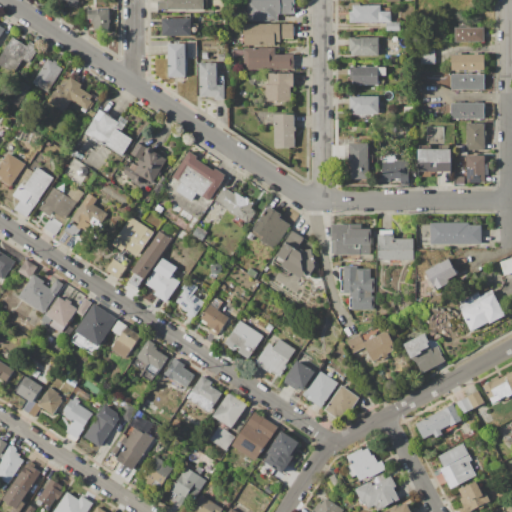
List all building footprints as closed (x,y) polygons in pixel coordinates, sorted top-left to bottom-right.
[(167,0),(207,0),(207,7),(204,7),(204,9),(158,10),(158,1),(167,1),(167,0)] [(248,0),(294,0),(294,14),(277,14),(277,20),(248,20),(248,0)] [(353,5),(380,5),(380,11),(390,11),(390,22),(386,22),(350,22),(350,11),(353,11),(353,5)] [(88,10),(109,9),(109,32),(99,32),(99,30),(94,30),(94,24),(89,24),(89,19),(88,19),(88,10)] [(162,19),(191,19),(191,36),(162,36),(162,19)] [(390,22),(386,22),(386,31),(399,31),(399,22),(390,22)] [(243,24),(293,24),(293,39),(280,39),(280,41),(275,41),(275,44),(248,44),(248,45),(244,45),(243,24)] [(455,27),(484,27),(485,42),(455,42),(455,27)] [(0,56),(13,37),(26,46),(29,41),(39,47),(28,63),(22,59),(13,73),(0,65),(0,56)] [(350,37),(379,37),(379,44),(381,44),(381,50),(379,50),(379,55),(350,55),(350,51),(350,37)] [(168,43),(186,43),(186,77),(168,77),(168,43)] [(244,48),(276,48),(276,55),(294,55),(294,70),(244,70),(244,48)] [(421,49),(435,49),(434,63),(421,63),(421,49)] [(451,54),(458,54),(458,52),(461,52),(461,54),(474,54),(474,52),(478,52),(478,54),(484,54),(484,70),(480,70),(480,72),(476,72),(476,70),(459,70),(459,72),(456,72),(456,70),(451,70),(451,54)] [(48,59),(52,62),(54,60),(59,63),(58,65),(63,68),(47,92),(33,83),(48,59)] [(199,62),(217,62),(217,70),(220,70),(220,76),(224,76),(224,100),(215,100),(215,96),(199,96),(199,62)] [(350,67),(385,67),(385,76),(378,76),(378,85),(352,85),(352,75),(349,74),(349,70),(350,70),(350,67)] [(269,73),(294,73),(294,87),(291,87),(291,101),(266,102),(266,88),(264,88),(264,85),(269,85),(269,73)] [(451,74),(485,74),(485,90),(451,90),(451,74)] [(71,77),(82,85),(80,88),(93,96),(90,100),(94,102),(90,109),(88,108),(85,113),(80,110),(82,106),(72,100),(64,112),(48,102),(58,85),(64,88),(71,77)] [(29,88),(18,80),(6,99),(17,106),(29,88)] [(350,96),(379,96),(379,102),(383,102),(383,114),(352,114),(352,109),(350,109),(350,96)] [(451,103),(457,103),(457,101),(461,101),(461,103),(474,103),(474,101),(478,101),(478,103),(484,103),(484,119),(480,119),(480,121),(476,121),(476,119),(459,119),(459,121),(456,121),(456,119),(451,119),(451,103)] [(100,110),(119,123),(117,126),(122,129),(121,131),(133,139),(122,156),(105,145),(107,141),(105,139),(101,145),(91,138),(92,137),(85,132),(100,110)] [(274,115),(295,115),(295,127),(296,127),(296,131),(295,131),(295,148),(274,148),(274,115)] [(467,123),(485,123),(485,149),(473,149),(473,151),(466,151),(467,123)] [(426,126),(444,127),(443,144),(437,144),(437,143),(426,143),(426,126)] [(350,143),(368,143),(368,154),(372,154),(372,163),(368,163),(368,180),(350,180),(350,143)] [(418,149),(420,149),(420,145),(431,145),(431,149),(439,149),(439,145),(449,145),(449,149),(451,149),(451,172),(418,172),(418,149)] [(142,176),(143,178),(143,179),(143,180),(143,182),(142,183),(140,184),(139,184),(138,184),(136,183),(135,182),(135,181),(135,179),(124,173),(127,167),(132,169),(135,164),(138,166),(139,165),(137,163),(140,159),(142,160),(146,154),(145,153),(145,151),(145,150),(145,149),(146,148),(147,147),(149,147),(150,147),(151,148),(152,149),(153,150),(153,151),(167,160),(153,183),(142,176)] [(189,151),(198,156),(196,159),(213,170),(215,168),(226,175),(209,200),(198,193),(192,201),(176,191),(181,182),(172,176),(189,151)] [(77,152),(84,156),(81,160),(74,156),(77,152)] [(0,165),(9,153),(26,165),(11,187),(1,180),(2,178),(0,176),(0,165)] [(466,155),(485,155),(485,164),(488,164),(488,176),(485,176),(485,183),(466,182),(466,155)] [(74,158),(94,171),(80,185),(62,173),(65,169),(64,168),(67,164),(70,165),(74,158)] [(383,162),(394,162),(394,160),(408,160),(408,185),(401,185),(401,179),(391,179),(391,182),(387,182),(387,179),(383,179),(383,162)] [(13,196),(21,183),(25,186),(38,167),(54,178),(27,217),(16,209),(21,201),(13,196)] [(455,177),(464,177),(464,185),(455,185),(455,177)] [(41,209),(55,187),(67,196),(73,186),(84,193),(67,219),(55,211),(52,216),(41,209)] [(215,201),(224,187),(234,193),(235,191),(245,198),(246,197),(254,202),(251,208),(256,211),(248,223),(215,201)] [(150,207),(156,198),(161,201),(158,205),(163,208),(160,213),(150,207)] [(73,219),(86,199),(108,214),(93,235),(86,231),(89,227),(82,223),(81,225),(73,219)] [(252,232),(264,214),(266,215),(269,210),(267,209),(269,206),(282,214),(280,218),(291,225),(276,248),(255,235),(252,232)] [(132,217),(154,232),(138,256),(128,250),(127,251),(124,249),(123,251),(113,244),(132,217)] [(431,223),(470,223),(470,225),(482,225),(482,244),(431,244),(431,223)] [(331,224),(361,224),(361,229),(371,229),(371,244),(370,244),(370,254),(331,254),(331,224)] [(198,226),(208,232),(203,241),(193,234),(198,226)] [(179,230),(185,234),(182,239),(176,235),(179,230)] [(305,275),(303,279),(282,266),(286,260),(278,254),(293,230),(304,238),(299,246),(303,250),(312,248),(316,273),(305,275)] [(379,230),(393,230),(393,235),(394,235),(394,237),(414,237),(414,260),(379,260),(379,235),(379,230)] [(133,270),(159,231),(171,239),(138,288),(129,282),(136,272),(133,270)] [(255,235),(252,232),(251,231),(247,237),(252,240),(255,235)] [(0,251),(16,262),(4,279),(0,276),(0,251)] [(106,270),(119,252),(131,260),(119,279),(106,270)] [(425,271),(454,256),(459,266),(455,268),(458,275),(447,281),(448,283),(435,290),(425,271)] [(147,284),(152,276),(150,275),(162,257),(177,267),(173,273),(175,275),(173,278),(180,282),(167,302),(155,294),(157,291),(147,284)] [(500,262),(511,258),(511,274),(505,277),(500,262)] [(26,259),(19,272),(30,279),(38,266),(26,259)] [(344,266),(357,266),(357,269),(371,269),(371,279),(374,279),(374,292),(372,292),(372,296),(374,296),(374,309),(352,309),(352,308),(349,308),(349,297),(350,297),(350,292),(344,292),(344,266)] [(251,268),(258,273),(254,278),(247,273),(251,268)] [(496,272),(500,281),(492,286),(487,277),(496,272)] [(35,275),(20,297),(46,313),(64,284),(57,279),(51,289),(44,284),(45,281),(35,275)] [(177,302),(185,290),(181,288),(187,280),(198,287),(193,294),(205,302),(193,319),(186,315),(188,312),(182,308),(183,306),(177,302)] [(222,283),(227,287),(224,291),(219,287),(222,283)] [(492,290),(506,315),(490,323),(489,321),(472,330),(457,303),(478,291),(481,295),(492,290)] [(59,296),(47,315),(54,320),(50,326),(62,333),(78,308),(71,304),(72,301),(67,298),(66,300),(59,296)] [(85,299),(77,312),(84,316),(92,303),(85,299)] [(213,302),(220,306),(218,310),(229,318),(217,336),(208,331),(210,328),(201,322),(202,320),(201,319),(213,302)] [(94,303),(76,331),(100,346),(118,318),(94,303)] [(118,320),(127,326),(120,336),(111,331),(118,320)] [(240,320),(264,336),(249,360),(225,344),(240,320)] [(265,328),(269,323),(274,326),(270,332),(265,328)] [(70,326),(74,328),(69,335),(65,332),(70,326)] [(127,326),(142,336),(126,359),(112,349),(120,336),(127,326)] [(364,343),(387,330),(397,349),(388,354),(390,356),(382,360),(381,358),(374,362),(366,347),(364,343)] [(404,344),(425,333),(430,342),(434,339),(445,361),(423,373),(414,357),(411,358),(404,344)] [(366,347),(364,343),(359,334),(347,341),(353,353),(366,347)] [(269,342),(273,345),(272,347),(274,347),(279,338),(296,349),(285,365),(287,366),(281,376),(273,371),(271,373),(255,364),(269,342)] [(148,340),(156,344),(155,346),(157,348),(156,350),(168,357),(160,369),(150,363),(150,365),(137,357),(148,340)] [(175,358),(185,365),(183,368),(195,375),(187,387),(166,374),(175,358)] [(284,382),(298,360),(305,364),(307,361),(319,368),(304,391),(299,388),(297,391),(284,382)] [(0,361),(15,371),(8,382),(0,377),(0,361)] [(36,369),(40,372),(37,378),(32,375),(36,369)] [(306,392),(320,371),(339,383),(323,408),(308,398),(310,395),(306,392)] [(483,386),(491,381),(490,379),(498,375),(499,378),(511,371),(511,394),(507,397),(507,395),(492,403),(483,386)] [(30,401),(32,403),(33,401),(43,387),(33,380),(35,378),(31,375),(30,378),(24,375),(14,390),(30,401)] [(202,375),(213,382),(211,386),(222,393),(211,413),(188,399),(202,375)] [(325,410),(341,385),(360,397),(344,422),(325,410)] [(76,386),(90,395),(87,401),(72,392),(76,386)] [(38,405),(50,387),(59,393),(58,394),(62,397),(61,399),(63,401),(54,415),(42,407),(38,405)] [(467,397),(479,391),(485,402),(473,408),(467,397)] [(229,393),(247,404),(232,428),(214,416),(229,393)] [(473,408),(467,397),(457,403),(463,414),(473,408)] [(75,398),(80,401),(78,404),(93,413),(83,428),(85,429),(75,443),(66,437),(69,433),(66,432),(74,419),(73,418),(71,421),(66,418),(67,417),(64,415),(65,412),(63,411),(71,399),(73,400),(75,398)] [(96,400),(101,403),(98,409),(92,406),(96,400)] [(36,403),(29,413),(24,410),(30,401),(32,403),(33,401),(36,403)] [(42,407),(38,405),(36,403),(29,413),(35,417),(42,407)] [(84,436),(105,404),(118,413),(119,419),(101,447),(84,436)] [(127,404),(136,410),(129,422),(119,416),(127,404)] [(416,424),(453,404),(462,420),(451,426),(450,425),(441,429),(444,434),(436,438),(434,434),(424,439),(416,424)] [(255,412),(279,427),(256,461),(233,445),(255,412)] [(219,426),(235,436),(226,450),(210,440),(219,426)] [(116,459),(121,452),(118,450),(122,444),(120,443),(125,437),(128,439),(135,428),(145,434),(146,432),(154,438),(133,470),(116,459)] [(282,431),(268,452),(270,454),(265,461),(283,473),(295,454),(293,453),(300,443),(282,431)] [(0,438),(8,444),(0,455),(0,438)] [(437,457),(463,443),(467,450),(468,450),(472,459),(469,461),(470,464),(471,463),(476,472),(475,473),(476,475),(451,489),(441,469),(443,467),(437,457)] [(0,479),(0,464),(2,461),(0,460),(10,445),(17,450),(16,452),(21,455),(20,457),(23,460),(8,484),(0,479)] [(198,449),(216,461),(208,472),(190,460),(198,449)] [(368,449),(372,456),(374,455),(378,462),(382,460),(386,468),(370,478),(369,476),(361,480),(357,474),(351,477),(345,467),(351,464),(349,460),(368,449)] [(156,456),(174,468),(158,491),(145,482),(148,479),(143,476),(156,456)] [(3,500),(29,460),(36,465),(35,467),(41,472),(22,501),(25,504),(20,511),(10,511),(12,509),(5,505),(7,502),(3,500)] [(171,490),(186,467),(200,476),(181,505),(174,500),(178,495),(171,490)] [(328,478),(334,474),(340,485),(333,488),(328,478)] [(356,489),(369,482),(370,483),(372,482),(373,486),(391,476),(397,486),(394,487),(400,499),(378,511),(375,506),(369,509),(365,502),(363,503),(356,489)] [(52,479),(66,488),(58,500),(56,499),(51,508),(44,504),(47,500),(41,496),(52,479)] [(459,489),(468,484),(469,486),(476,481),(484,495),(487,493),(490,501),(483,505),(484,507),(480,510),(479,507),(469,511),(459,511),(458,509),(463,506),(459,499),(463,497),(459,489)] [(53,511),(67,492),(79,500),(82,495),(93,503),(87,511),(53,511)] [(201,495),(223,509),(220,511),(192,511),(191,511),(201,495)] [(325,498),(344,510),(342,511),(312,511),(318,503),(321,504),(325,498)] [(382,511),(396,505),(398,508),(407,503),(411,511),(413,511),(382,511)]
